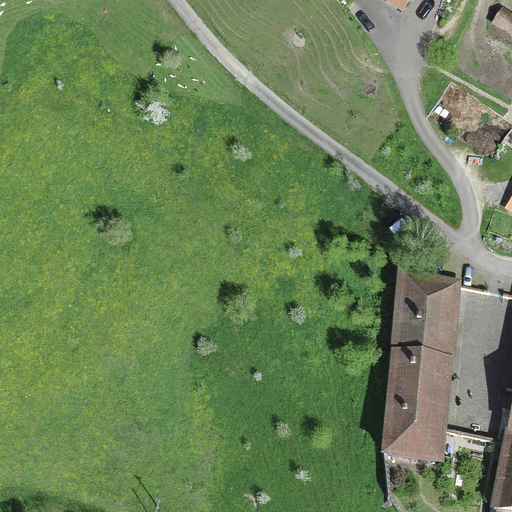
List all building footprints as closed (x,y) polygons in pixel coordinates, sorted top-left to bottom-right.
[(391,0),(403,9),(409,0),(391,0)] [(511,21),(502,14),(494,26),(509,37),(511,33),(511,21)] [(400,277),(388,404),(444,408),(454,288),(400,277)] [(511,397),(509,397),(503,396),(500,411),(511,413),(508,434),(511,434),(511,397)] [(444,408),(388,404),(382,458),(439,464),(444,408)] [(511,511),(511,434),(508,434),(493,511),(488,511),(487,511),(511,511)]
